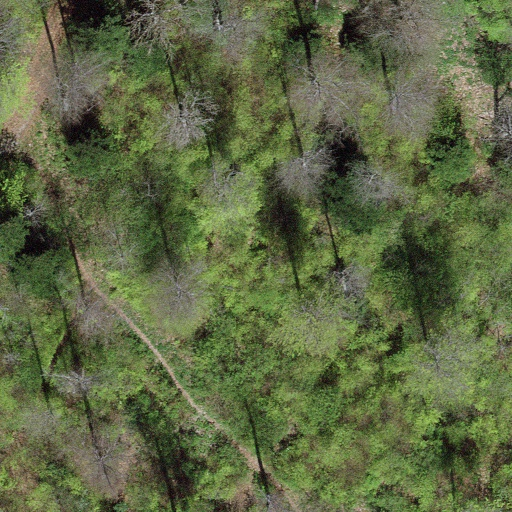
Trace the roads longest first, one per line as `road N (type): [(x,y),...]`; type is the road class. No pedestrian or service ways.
road 1 (track): [(0,452),(73,299),(47,189),(0,126)]
road 2 (track): [(95,0),(25,117),(0,126)]
